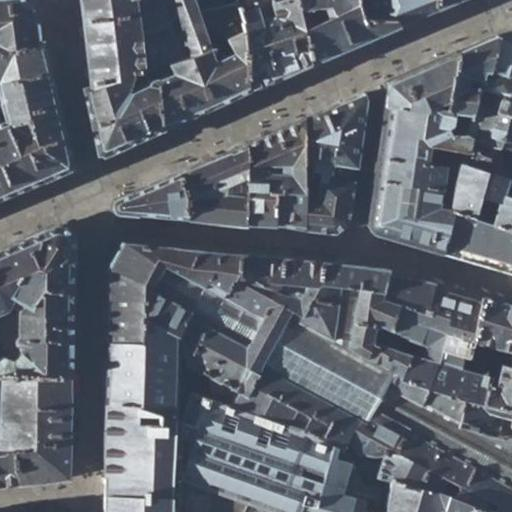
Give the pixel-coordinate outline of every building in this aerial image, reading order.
[(21,0),(0,0),(0,50),(0,51),(5,52),(41,43),(29,5),(21,0)] [(78,0),(88,86),(89,87),(150,68),(209,49),(207,46),(191,0),(78,0)] [(247,90),(311,63),(295,0),(277,0),(270,2),(274,16),(260,20),(256,6),(254,0),(234,0),(243,31),(247,90)] [(357,43),(396,26),(396,20),(364,20),(360,0),(295,0),(311,63),(357,43)] [(360,0),(364,20),(396,20),(396,26),(436,9),(435,0),(360,0)] [(435,0),(436,9),(455,0),(435,0)] [(256,6),(260,20),(274,16),(270,2),(256,6)] [(160,127),(247,90),(243,31),(207,46),(209,49),(150,68),(160,127)] [(495,36),(455,53),(445,109),(423,106),(419,141),(427,143),(452,149),(466,151),(471,134),(463,131),(463,133),(449,133),(445,127),(449,126),(452,113),(468,114),(469,114),(485,68),(495,36)] [(511,44),(495,36),(485,68),(505,74),(507,61),(511,60),(511,44)] [(0,107),(1,113),(7,118),(0,120),(0,195),(66,168),(68,162),(61,132),(41,43),(5,52),(0,51),(0,50),(0,107)] [(372,232),(441,253),(450,210),(449,210),(450,207),(437,206),(444,165),(453,166),(454,155),(426,152),(427,143),(419,141),(423,106),(445,109),(455,53),(386,83),(367,215),(367,226),(372,232)] [(511,60),(507,61),(505,74),(485,68),(469,114),(468,114),(463,131),(471,134),(497,143),(505,122),(511,104),(511,99),(508,93),(510,86),(511,86),(511,60)] [(101,153),(160,127),(150,68),(89,87),(88,86),(83,88),(96,151),(101,153)] [(361,94),(301,119),(301,228),(330,233),(345,225),(351,182),(329,179),(331,163),(354,166),(364,99),(361,94)] [(280,225),(301,228),(301,119),(242,144),(244,223),(280,225)] [(497,143),(511,148),(511,123),(505,122),(497,143)] [(511,178),(511,148),(497,143),(471,134),(466,151),(463,162),(511,178)] [(184,218),(244,223),(242,144),(177,172),(184,218)] [(511,178),(463,162),(460,161),(450,207),(449,210),(450,210),(511,230),(511,178)] [(117,211),(184,218),(177,172),(114,198),(113,200),(112,202),(112,204),(112,206),(112,208),(113,209),(115,210),(117,211)] [(441,253),(511,273),(511,230),(450,210),(441,253)] [(69,249),(71,237),(63,228),(51,226),(0,248),(0,373),(1,373),(69,374),(71,250),(69,249)] [(460,485),(466,489),(495,504),(490,511),(511,511),(511,439),(492,435),(457,425),(465,397),(403,379),(411,353),(403,351),(387,347),(398,333),(407,337),(426,345),(422,356),(422,358),(438,363),(441,350),(448,319),(421,309),(431,281),(386,273),(387,269),(381,267),(359,264),(349,263),(340,262),(236,252),(197,249),(121,241),(120,241),(118,244),(119,245),(114,254),(109,263),(107,263),(106,309),(104,402),(137,405),(137,404),(178,418),(188,388),(187,387),(188,370),(174,364),(175,351),(182,356),(183,362),(218,381),(237,391),(231,402),(294,424),(346,447),(362,486),(380,490),(382,479),(387,480),(416,489),(437,496),(440,486),(456,492),(460,485)] [(511,304),(431,281),(421,309),(448,319),(441,350),(462,355),(468,357),(472,341),(511,352),(509,368),(511,368),(511,304)] [(407,337),(398,333),(387,347),(403,351),(407,337)] [(441,350),(438,363),(422,358),(422,356),(411,353),(403,379),(465,397),(484,402),(488,384),(491,376),(459,366),(462,355),(441,350)] [(511,368),(509,368),(500,366),(495,386),(488,384),(484,402),(511,410),(511,368)] [(0,485),(67,478),(69,374),(1,373),(0,373),(0,485)] [(298,511),(300,505),(325,511),(351,511),(353,509),(363,511),(377,511),(379,495),(380,490),(362,486),(346,447),(231,402),(188,388),(178,418),(137,404),(137,405),(104,402),(104,422),(102,478),(102,496),(101,511),(298,511)] [(511,410),(484,402),(465,397),(457,425),(492,435),(499,414),(511,417),(511,419),(511,421),(511,410)] [(363,511),(353,509),(351,511),(490,511),(495,504),(466,489),(460,485),(456,492),(451,500),(437,496),(416,489),(387,480),(385,496),(382,511),(363,511)]
